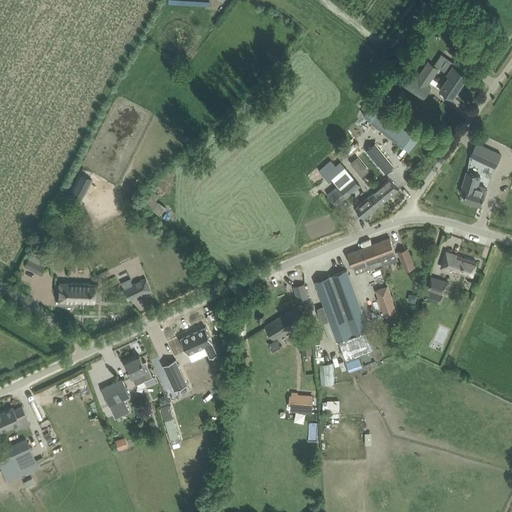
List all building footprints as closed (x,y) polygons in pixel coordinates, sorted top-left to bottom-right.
[(456,44),(461,33),(443,25),(438,35),(456,44)] [(441,89),(452,97),(468,75),(456,68),(458,65),(448,58),(447,58),(448,59),(442,67),(449,72),(448,74),(450,76),(441,89)] [(411,74),(404,85),(417,93),(419,91),(426,96),(431,88),(427,85),(430,81),(432,77),(438,68),(429,62),(418,78),(411,74)] [(414,134),(374,104),(364,116),(404,146),(414,134)] [(476,143),(470,155),(496,167),(502,155),(476,143)] [(385,173),(394,166),(376,144),(367,150),(385,173)] [(350,163),(362,177),(369,171),(358,157),(350,163)] [(335,179),(340,185),(341,187),(353,177),(340,161),(335,165),(331,160),(319,170),(330,183),(335,179)] [(467,172),(461,193),(466,194),(464,200),(481,205),(483,199),(485,200),(487,191),(486,190),(486,188),(477,185),(480,175),(467,172)] [(79,173),(71,188),(84,195),(85,195),(93,180),(79,173)] [(354,178),(353,177),(341,187),(340,185),(338,186),(337,184),(327,193),(337,205),(360,185),(354,178)] [(375,192),(384,203),(399,190),(390,179),(375,192)] [(384,203),(375,192),(363,202),(355,208),(364,219),(384,203)] [(382,264),(384,270),(389,268),(388,264),(385,264),(383,257),(396,253),(390,238),(374,243),(382,264)] [(353,268),(354,268),(362,264),(365,271),(382,264),(374,243),(348,253),(353,268)] [(414,267),(407,248),(399,251),(406,270),(414,267)] [(472,277),(477,262),(447,252),(442,267),(472,277)] [(40,275),(44,267),(36,262),(37,259),(30,255),(24,266),(25,266),(34,270),(33,271),(34,271),(40,274),(39,274),(40,275)] [(315,282),(326,312),(318,315),(322,324),(330,321),(336,340),(369,328),(347,270),(315,282)] [(139,297),(151,291),(151,289),(152,289),(147,278),(146,278),(145,277),(141,279),(133,283),(139,297)] [(437,291),(445,294),(449,281),(438,277),(434,290),(427,288),(424,298),(434,301),(437,291)] [(91,293),(91,284),(67,283),(67,285),(60,285),(60,283),(59,283),(58,304),(73,305),(73,302),(94,303),(94,293),(91,293)] [(304,284),(294,286),(298,303),(301,302),(303,308),(309,306),(304,284)] [(382,306),(385,315),(396,311),(387,286),(376,290),(379,298),(382,306)] [(265,327),(270,335),(273,338),(293,327),(294,329),(300,326),(299,324),(307,319),(298,305),(265,327)] [(206,327),(181,338),(184,345),(183,346),(186,352),(187,351),(189,354),(204,347),(208,354),(209,358),(218,354),(212,343),(213,343),(206,327)] [(299,330),(302,355),(313,353),(309,328),(299,330)] [(369,352),(363,355),(365,361),(367,360),(371,359),(371,358),(369,352)] [(155,382),(150,370),(146,361),(143,363),(140,356),(126,363),(132,376),(136,384),(147,379),(149,385),(155,382)] [(350,371),(363,367),(360,357),(346,361),(350,371)] [(176,359),(163,365),(175,390),(188,385),(176,359)] [(321,362),(321,383),(336,383),(336,362),(321,362)] [(192,383),(207,378),(203,365),(188,369),(192,383)] [(130,396),(128,391),(122,379),(102,388),(110,405),(112,404),(124,399),(130,396)] [(289,401),(288,406),(291,406),(312,407),(313,402),(313,395),(298,394),(298,392),(297,392),(292,391),(291,395),(289,395),(289,401)] [(166,433),(176,433),(174,394),(164,395),(166,433)] [(112,404),(110,405),(116,418),(130,411),(124,399),(112,404)] [(0,412),(0,427),(2,431),(20,423),(19,420),(27,417),(22,406),(14,410),(13,407),(0,412)] [(122,438),(115,440),(118,450),(128,447),(126,440),(123,441),(122,438)] [(26,439),(9,447),(13,458),(14,460),(32,452),(31,450),(26,439)] [(9,449),(0,453),(0,464),(13,458),(9,447),(8,447),(9,449)] [(294,496),(304,496),(304,477),(295,477),(294,496)]
